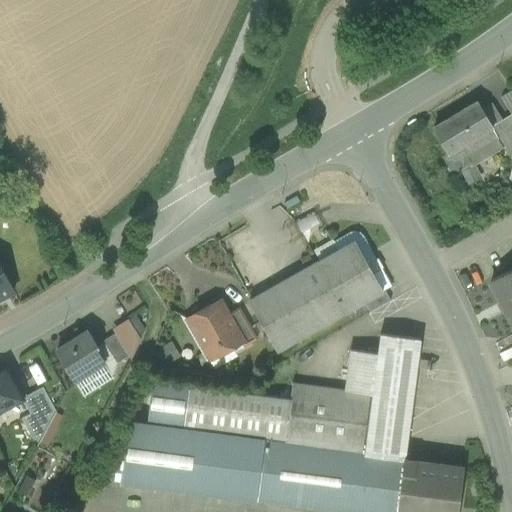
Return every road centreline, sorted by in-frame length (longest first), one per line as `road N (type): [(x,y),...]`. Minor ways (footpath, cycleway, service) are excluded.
road 1 (tertiary): [(0,348),(352,132)]
road 2 (residential): [(511,490),(483,371),(352,132)]
road 3 (track): [(209,214),(192,186),(197,149),(261,0)]
road 4 (tertiary): [(352,132),(511,35)]
